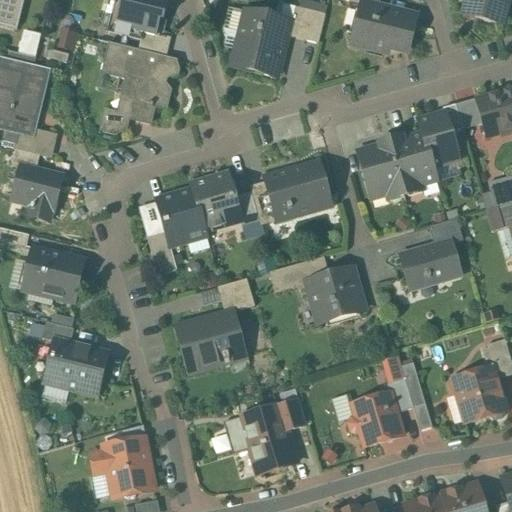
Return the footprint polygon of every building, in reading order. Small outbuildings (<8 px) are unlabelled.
[(0,0),(0,25),(14,29),(13,30),(16,30),(18,23),(12,22),(17,0),(0,0)] [(121,0),(114,32),(141,39),(138,51),(165,58),(170,39),(155,35),(163,6),(151,3),(152,0),(121,0)] [(466,0),(463,15),(501,24),(506,0),(466,0)] [(378,8),(363,4),(362,5),(352,45),(386,53),(388,48),(406,52),(415,17),(378,8)] [(325,16),(298,9),(291,38),(317,45),(325,16)] [(290,23),(244,12),(230,68),(276,79),(290,23)] [(15,55),(34,59),(40,33),(21,28),(15,55)] [(138,51),(109,44),(102,73),(130,80),(121,116),(105,112),(100,131),(113,134),(125,131),(127,119),(149,124),(153,107),(165,110),(169,91),(165,86),(161,85),(163,77),(167,78),(176,75),(177,71),(174,60),(165,58),(138,51)] [(45,74),(0,62),(0,127),(19,132),(30,135),(30,133),(45,74)] [(495,96),(476,101),(483,125),(484,128),(496,125),(500,136),(511,132),(511,90),(506,93),(502,90),(497,92),(495,96)] [(461,131),(483,125),(476,101),(476,100),(454,106),(461,131)] [(454,106),(442,109),(443,114),(444,114),(450,134),(461,131),(454,106)] [(443,114),(417,121),(420,135),(421,134),(431,169),(432,169),(457,162),(450,134),(444,114),(443,114)] [(52,138),(30,133),(30,135),(19,132),(15,151),(39,157),(47,159),(52,138)] [(401,138),(378,145),(378,147),(356,153),(370,201),(388,196),(387,192),(400,188),(402,197),(422,192),(421,186),(436,182),(432,169),(431,169),(421,134),(420,135),(401,140),(401,138)] [(15,151),(14,150),(10,165),(20,168),(35,171),(39,157),(15,151)] [(317,164),(264,179),(265,183),(273,214),(287,210),(289,218),(329,207),(317,164)] [(35,171),(20,168),(11,201),(29,206),(27,218),(48,223),(51,211),(52,212),(61,178),(35,171)] [(227,175),(189,185),(191,191),(192,191),(203,232),(204,232),(239,222),(240,222),(234,198),(227,175)] [(511,177),(487,184),(494,209),(495,209),(511,204),(511,177)] [(265,183),(249,187),(250,193),(259,222),(260,227),(272,223),(270,215),(273,214),(265,183)] [(191,191),(155,201),(164,233),(168,248),(169,248),(206,238),(204,232),(203,232),(192,191),(191,191)] [(250,193),(234,198),(240,222),(239,222),(241,228),(259,222),(250,193)] [(511,204),(495,209),(501,229),(511,227),(511,225),(511,204)] [(456,220),(428,228),(433,247),(450,243),(450,245),(462,242),(456,220)] [(28,236),(0,229),(0,243),(25,249),(28,236)] [(164,233),(146,238),(157,277),(176,271),(169,248),(168,248),(164,233)] [(433,247),(399,257),(407,285),(428,280),(429,285),(445,281),(443,275),(458,271),(450,245),(450,243),(433,247)] [(83,262),(32,249),(22,291),(73,303),(83,262)] [(323,258),(269,274),(274,294),(305,285),(305,284),(328,277),(323,258)] [(328,277),(305,284),(305,285),(317,325),(363,311),(352,271),(328,277)] [(246,280),(217,288),(222,309),(252,302),(246,280)] [(232,314),(177,329),(189,373),(224,364),(225,368),(229,367),(227,357),(242,353),(232,314)] [(73,330),(45,323),(41,339),(54,342),(54,341),(69,345),(73,330)] [(69,345),(54,341),(54,342),(44,384),(46,385),(47,383),(66,388),(66,390),(96,397),(107,354),(69,345)] [(511,369),(504,341),(485,347),(486,350),(494,377),(496,377),(497,381),(511,376),(511,369)] [(487,371),(451,382),(455,397),(459,396),(467,422),(463,424),(464,425),(490,417),(495,421),(502,419),(505,413),(506,412),(497,381),(496,377),(494,377),(486,350),(481,351),(487,371)] [(404,380),(386,386),(389,395),(390,395),(395,415),(413,409),(404,380)] [(389,395),(351,406),(355,419),(350,420),(348,425),(350,432),(355,435),(359,433),(364,448),(402,437),(395,415),(390,395),(389,395)] [(298,401),(272,409),(275,419),(282,418),(286,432),(305,427),(298,401)] [(424,405),(413,409),(420,432),(431,428),(424,405)] [(275,419),(247,428),(252,447),(249,448),(257,476),(296,464),(286,432),(282,418),(275,419)] [(142,427),(121,433),(123,445),(145,441),(142,427)] [(123,445),(102,449),(102,453),(92,455),(96,476),(106,474),(111,499),(122,497),(127,500),(134,498),(138,494),(154,490),(145,441),(123,445)] [(511,511),(511,476),(500,480),(508,503),(510,511),(511,511)] [(483,511),(476,486),(450,494),(449,492),(439,495),(443,511),(483,511)] [(429,499),(403,506),(405,511),(443,511),(439,495),(429,498),(429,499)] [(158,511),(157,502),(135,506),(135,511),(158,511)] [(510,511),(508,503),(494,507),(495,511),(510,511)]
